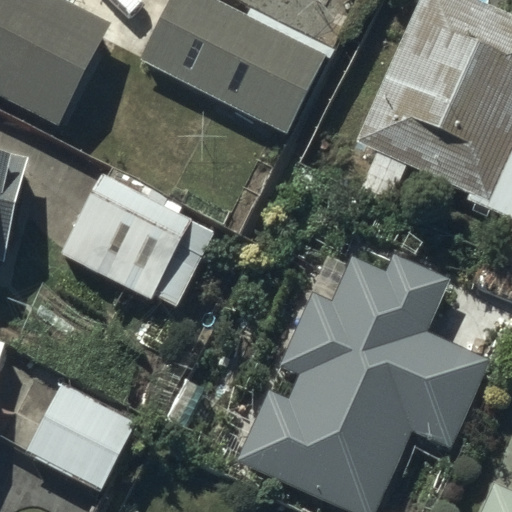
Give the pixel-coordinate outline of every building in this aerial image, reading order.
[(41,0),(0,0),(0,106),(65,139),(116,37),(41,0)] [(328,70),(190,0),(181,0),(144,73),(289,147),(328,70)] [(511,159),(511,28),(448,0),(429,0),(360,152),(489,211),(511,159)] [(29,173),(0,166),(0,271),(6,273),(29,173)] [(330,192),(303,177),(294,193),(322,208),(330,192)] [(511,177),(493,220),(511,228),(511,177)] [(215,245),(104,187),(63,264),(153,311),(156,305),(177,316),(215,245)] [(452,289),(396,264),(389,281),(354,266),(334,311),(314,303),(281,378),(302,387),(291,411),(272,403),(241,474),(328,511),(381,511),(414,439),(452,456),(488,374),(427,347),(452,289)] [(140,438),(68,399),(33,461),(106,500),(140,438)] [(511,511),(511,504),(497,498),(490,511),(511,511)]
